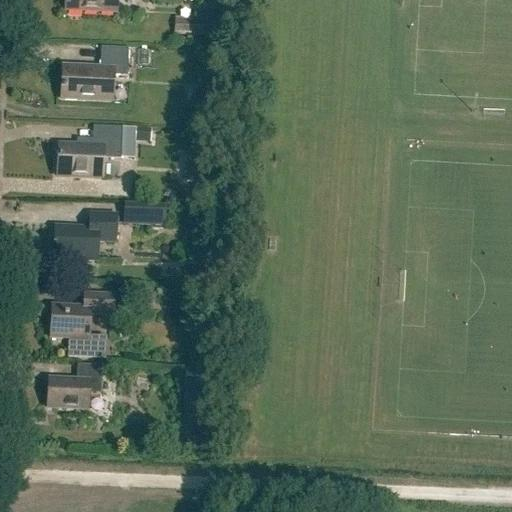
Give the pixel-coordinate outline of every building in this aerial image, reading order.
[(66,0),(66,15),(116,17),(117,1),(133,2),(133,0),(66,0)] [(191,19),(190,37),(207,38),(208,20),(191,19)] [(127,81),(129,53),(101,51),(100,73),(63,71),(61,103),(112,105),(113,80),(127,81)] [(121,164),(122,132),(93,131),(92,151),(59,149),(58,181),(102,183),(103,163),(121,164)] [(151,149),(152,134),(135,133),(134,148),(151,149)] [(197,158),(185,158),(185,169),(197,169),(197,158)] [(158,230),(158,209),(122,208),(121,229),(158,230)] [(52,248),(51,264),(57,264),(56,278),(78,279),(79,265),(96,266),(97,246),(115,247),(116,220),(91,219),(90,233),(55,232),(54,248),(52,248)] [(112,319),(113,300),(83,299),(83,312),(51,311),(50,342),(69,343),(68,361),(104,363),(105,342),(88,341),(89,318),(112,319)] [(100,398),(101,370),(77,369),(76,385),(48,384),(47,412),(87,414),(88,398),(100,398)] [(208,405),(209,373),(184,372),(183,404),(208,405)]
